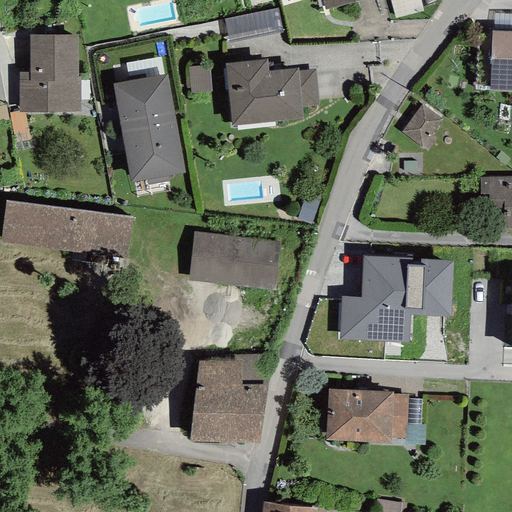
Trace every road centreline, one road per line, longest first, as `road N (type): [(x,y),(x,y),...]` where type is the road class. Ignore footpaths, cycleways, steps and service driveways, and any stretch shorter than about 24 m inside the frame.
road 1 (residential): [(472,0),(368,144),(271,403),(250,511)]
road 2 (unknown): [(414,73),(238,45)]
road 3 (unknown): [(286,361),(321,372),(453,375)]
